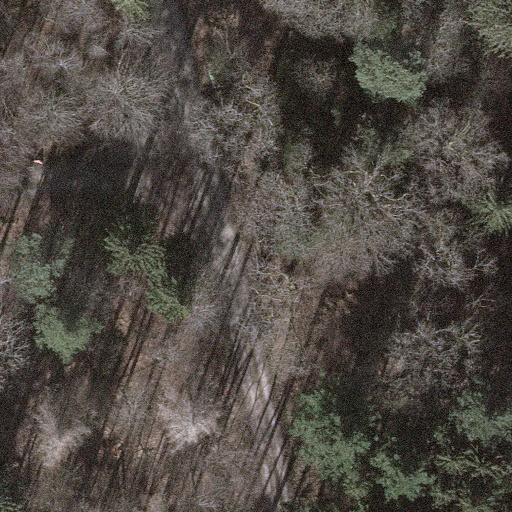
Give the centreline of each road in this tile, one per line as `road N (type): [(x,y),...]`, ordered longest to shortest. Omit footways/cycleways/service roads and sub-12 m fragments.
road 1 (track): [(282,511),(156,0)]
road 2 (track): [(0,184),(186,141)]
